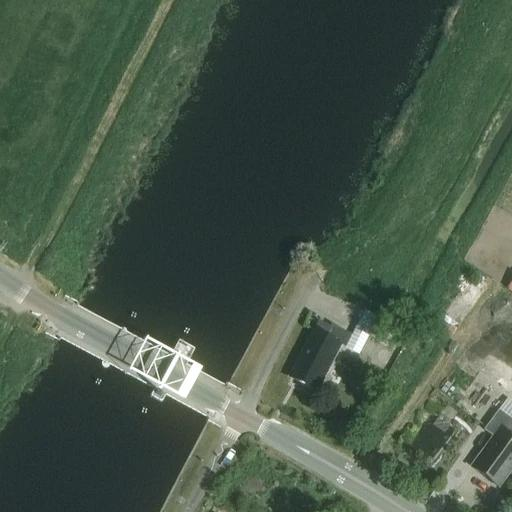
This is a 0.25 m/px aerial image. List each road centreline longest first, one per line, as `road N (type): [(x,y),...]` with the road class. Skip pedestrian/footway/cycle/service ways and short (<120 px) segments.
road 1 (secondary): [(241,418),(67,324),(0,278)]
road 2 (secondary): [(402,511),(241,418)]
